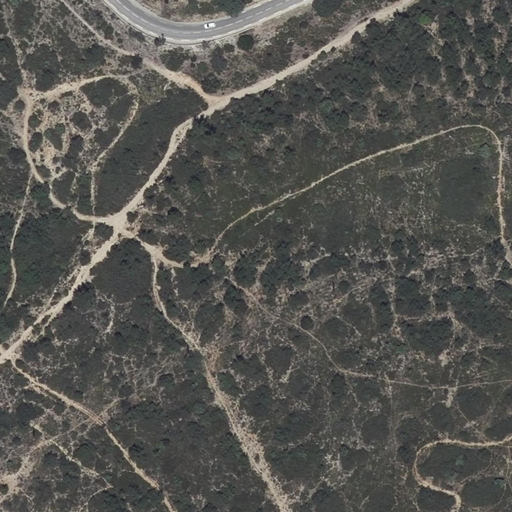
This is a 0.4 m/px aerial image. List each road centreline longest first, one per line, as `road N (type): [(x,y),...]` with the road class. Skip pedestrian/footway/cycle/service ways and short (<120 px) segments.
road 1 (track): [(121,219),(181,131),(225,92),(322,49),(397,0)]
road 2 (track): [(121,219),(74,285),(0,364)]
road 3 (secondary): [(114,0),(177,34),(210,30),(284,0)]
